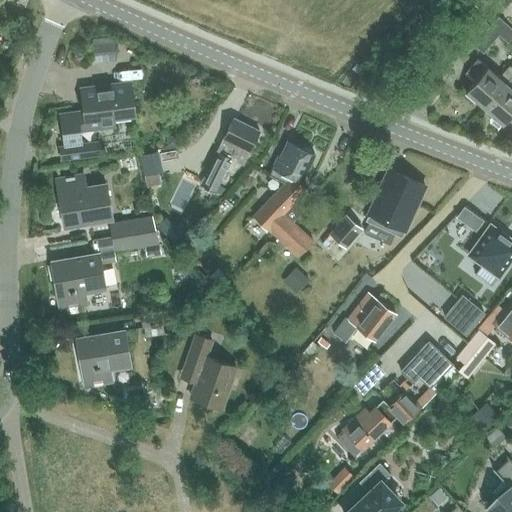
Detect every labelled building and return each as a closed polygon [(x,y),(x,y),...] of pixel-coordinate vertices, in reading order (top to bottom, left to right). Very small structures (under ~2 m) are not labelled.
[(489,26),(498,34),(507,42),(511,37),(511,28),(498,16),(489,26)] [(498,34),(489,26),(473,44),(482,52),(498,34)] [(466,91),(485,108),(506,84),(505,83),(511,75),(511,65),(510,67),(509,66),(499,77),(477,58),(465,71),(476,80),(466,91)] [(511,75),(505,83),(506,84),(485,108),(503,124),(511,113),(511,75)] [(115,119),(134,116),(129,83),(83,89),(86,112),(61,115),(65,146),(67,146),(69,159),(93,156),(91,143),(82,144),(81,132),(116,127),(115,119)] [(233,118),(201,183),(216,190),(221,181),(225,173),(232,159),(242,164),(258,131),(233,118)] [(176,133),(166,135),(167,145),(178,143),(176,133)] [(283,183),(285,182),(290,187),(291,187),(300,195),(305,189),(291,177),(301,182),(314,155),(287,142),(280,157),(278,156),(275,163),(273,166),(269,175),(283,183)] [(161,183),(158,172),(144,175),(146,186),(161,183)] [(383,181),(365,220),(401,237),(424,186),(395,172),(390,184),(383,181)] [(86,185),(84,175),(57,179),(65,227),(113,219),(107,182),(86,185)] [(283,183),(274,192),(252,215),(296,257),(312,240),(293,222),(304,210),(294,201),(300,195),(291,187),(290,187),(285,182),(283,183)] [(464,206),(456,216),(476,230),(483,220),(464,206)] [(109,224),(111,236),(112,237),(155,229),(152,216),(143,217),(143,213),(131,215),(132,220),(109,224)] [(329,235),(322,243),(327,248),(334,240),(345,248),(361,229),(345,216),(329,235)] [(174,227),(181,234),(187,229),(180,221),(174,227)] [(485,232),(469,254),(482,264),(475,273),(475,274),(476,275),(490,285),(491,284),(493,281),(497,275),(498,275),(511,256),(511,241),(511,240),(511,239),(500,230),(499,231),(490,225),(485,232)] [(155,229),(112,237),(114,250),(145,245),(158,243),(155,229)] [(158,243),(145,245),(146,256),(160,254),(158,243)] [(194,245),(185,256),(191,262),(201,251),(194,245)] [(269,248),(264,253),(269,258),(274,253),(269,248)] [(107,290),(100,253),(52,261),(60,309),(78,305),(78,307),(88,306),(86,293),(107,290)] [(208,260),(202,266),(217,282),(222,276),(226,273),(215,262),(213,265),(208,260)] [(282,280),(296,292),(309,278),(296,265),(282,280)] [(367,293),(347,318),(345,317),(333,332),(345,341),(356,327),(373,339),(394,312),(376,299),(375,300),(367,293)] [(462,295),(444,316),(465,334),(483,313),(473,304),(462,295)] [(511,300),(493,323),(511,339),(511,300)] [(140,315),(143,328),(188,320),(185,306),(140,315)] [(478,329),(456,356),(463,363),(458,370),(467,377),(495,343),(478,329)] [(109,369),(129,365),(123,330),(77,338),(85,385),(111,381),(109,369)] [(214,339),(196,333),(187,361),(202,366),(191,397),(221,408),(236,365),(208,356),(214,339)] [(418,377),(430,388),(453,363),(428,340),(400,371),(413,383),(418,377)] [(278,380),(265,396),(274,403),(287,388),(278,380)] [(405,422),(420,407),(404,390),(388,405),(383,400),(361,422),(358,418),(345,431),(362,448),(397,414),(405,422)] [(486,402),(470,416),(483,431),(499,417),(486,402)] [(503,403),(497,410),(502,414),(508,407),(503,403)] [(496,423),(507,435),(511,430),(511,416),(508,412),(496,423)] [(485,436),(493,446),(505,436),(497,426),(485,436)] [(511,511),(511,461),(506,455),(506,456),(508,459),(495,470),(493,468),(492,468),(503,480),(492,491),(491,491),(497,498),(489,505),(483,499),(482,500),(493,511),(511,511)] [(368,492),(346,511),(387,511),(399,501),(381,482),(390,474),(379,462),(359,481),(368,492)] [(292,494),(280,482),(270,492),(282,504),(292,494)] [(429,495),(437,504),(447,495),(439,486),(429,495)] [(464,511),(455,502),(454,503),(457,505),(448,511),(464,511)]
